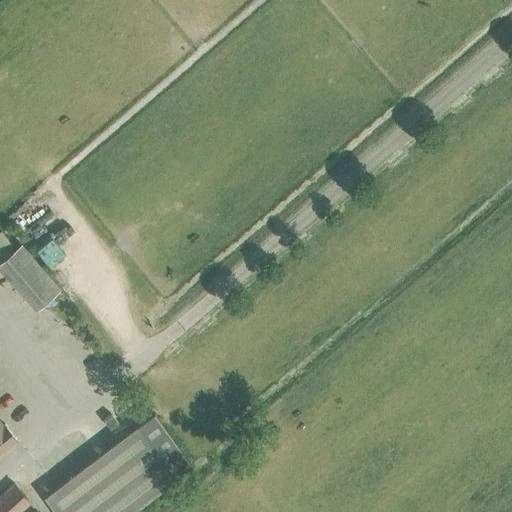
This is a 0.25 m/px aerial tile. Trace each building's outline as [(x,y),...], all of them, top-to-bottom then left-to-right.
[(7,254),(16,246),(3,231),(0,233),(0,253),(3,251),(7,254)] [(63,286),(22,241),(0,261),(0,265),(38,308),(63,286)] [(0,452),(17,439),(5,424),(4,425),(0,420),(0,452)] [(55,511),(129,511),(175,478),(137,425),(43,495),(55,511)] [(0,511),(18,511),(30,501),(15,483),(0,496),(0,511)]
